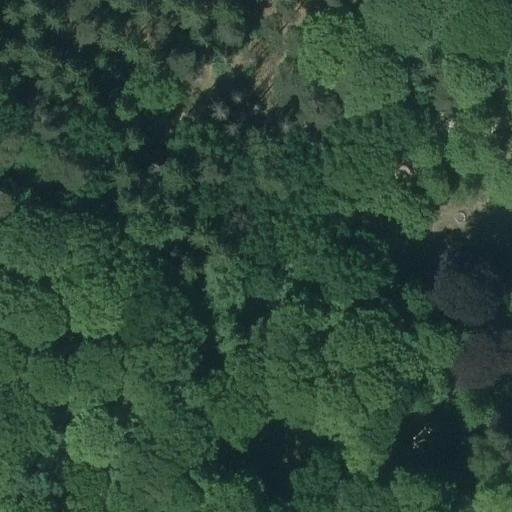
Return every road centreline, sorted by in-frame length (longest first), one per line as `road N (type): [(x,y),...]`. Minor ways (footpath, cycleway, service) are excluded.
road 1 (track): [(447,142),(357,206),(312,253),(239,359)]
road 2 (track): [(145,511),(239,359)]
